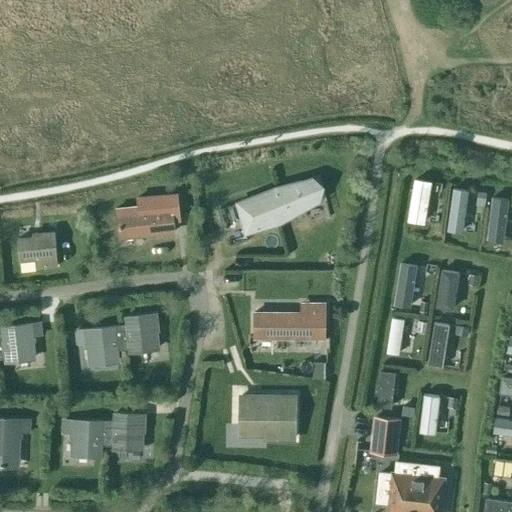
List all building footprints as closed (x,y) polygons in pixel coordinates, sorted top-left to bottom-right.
[(425,222),(432,180),(415,176),(408,218),(425,222)] [(275,193),(238,203),(245,232),(280,222),(277,211),(318,200),(312,177),(274,187),(275,193)] [(435,178),(430,219),(439,220),(444,179),(435,178)] [(462,230),(469,188),(454,186),(447,228),(462,230)] [(118,237),(174,231),(172,219),(179,219),(176,194),(137,198),(138,207),(115,209),(118,237)] [(504,239),(509,197),(493,195),(487,237),(504,239)] [(33,237),(18,238),(20,258),(34,257),(35,268),(57,266),(57,265),(56,255),(55,251),(53,232),(33,234),(33,237)] [(410,306),(417,264),(401,261),(394,303),(410,306)] [(453,308),(459,271),(442,268),(436,305),(453,308)] [(309,312),(254,312),(254,337),(324,337),(325,303),(309,303),(309,312)] [(120,326),(123,347),(129,346),(130,351),(155,348),(152,326),(157,326),(155,314),(126,317),(127,325),(120,326)] [(399,353),(404,317),(393,315),(387,351),(399,353)] [(443,365),(450,322),(434,320),(427,362),(443,365)] [(3,335),(0,335),(0,357),(6,357),(6,361),(31,358),(29,337),(41,335),(40,323),(2,327),(3,335)] [(120,326),(76,331),(78,343),(90,342),(92,363),(118,360),(116,348),(123,347),(120,326)] [(390,413),(396,372),(383,370),(377,411),(390,413)] [(511,393),(511,376),(503,375),(500,391),(511,393)] [(436,432),(441,394),(425,392),(420,430),(436,432)] [(241,396),(241,425),(266,425),(266,433),(266,438),(293,438),(293,418),(281,418),(281,397),(241,396)] [(107,423),(107,444),(113,444),(113,448),(138,449),(139,428),(143,428),(144,415),(114,415),(114,423),(107,423)] [(373,416),(369,452),(397,455),(401,419),(373,416)] [(511,433),(511,418),(495,416),(493,431),(511,433)] [(0,453),(15,454),(15,432),(20,432),(29,433),(30,420),(0,418),(0,453)] [(63,421),(63,433),(71,434),(75,434),(74,455),(99,456),(100,444),(107,444),(107,423),(71,421),(63,421)] [(511,474),(511,459),(496,457),(494,473),(511,474)] [(378,473),(375,501),(387,502),(385,511),(437,511),(442,477),(438,477),(421,475),(422,464),(396,462),(395,473),(393,472),(390,472),(390,474),(378,473)] [(489,511),(511,511),(511,500),(485,496),(483,511),(489,511)]
